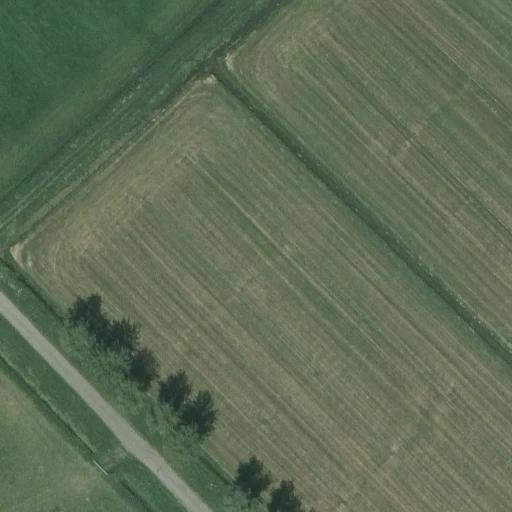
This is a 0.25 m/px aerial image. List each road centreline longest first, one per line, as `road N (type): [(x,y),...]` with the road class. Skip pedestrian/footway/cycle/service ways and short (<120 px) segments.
road 1 (track): [(0,220),(240,0)]
road 2 (unclassified): [(200,511),(0,302)]
